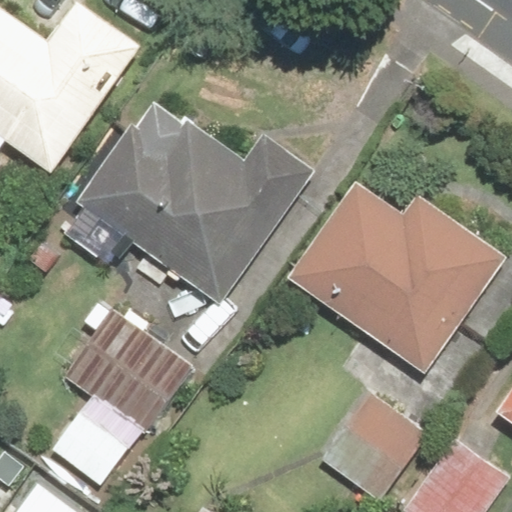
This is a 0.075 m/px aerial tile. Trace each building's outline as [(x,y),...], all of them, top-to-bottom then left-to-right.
[(11,0),(0,0),(0,125),(61,167),(151,36),(98,0),(81,0),(60,32),(11,0)] [(143,117),(86,196),(230,300),(326,168),(273,130),(255,155),(195,112),(174,140),(143,117)] [(370,176),(301,269),(435,369),(511,266),(511,252),(426,188),(412,207),(370,176)] [(199,368),(114,305),(60,380),(144,442),(199,368)] [(57,336),(19,306),(0,329),(0,368),(19,384),(57,336)] [(430,424),(377,389),(326,466),(378,501),(430,424)] [(489,511),(511,481),(446,437),(395,510),(398,511),(489,511)]
